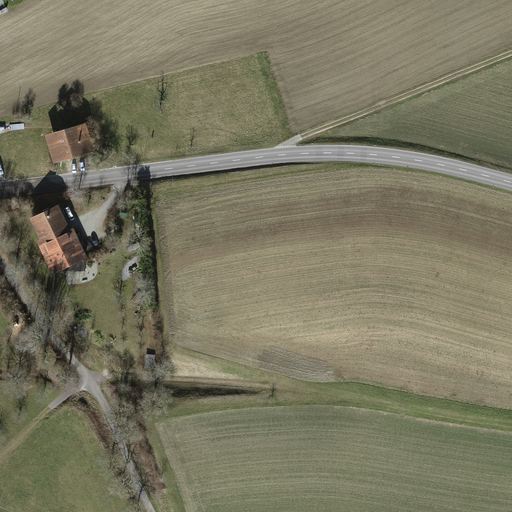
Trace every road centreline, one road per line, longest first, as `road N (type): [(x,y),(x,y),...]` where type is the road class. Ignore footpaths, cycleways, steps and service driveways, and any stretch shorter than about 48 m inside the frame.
road 1 (track): [(89,379),(298,387),(511,423)]
road 2 (tertiary): [(0,190),(287,154)]
road 3 (track): [(511,53),(299,137),(287,154)]
road 4 (tertiary): [(511,183),(383,155),(287,154)]
road 5 (track): [(89,379),(151,511)]
road 6 (track): [(0,269),(89,379)]
